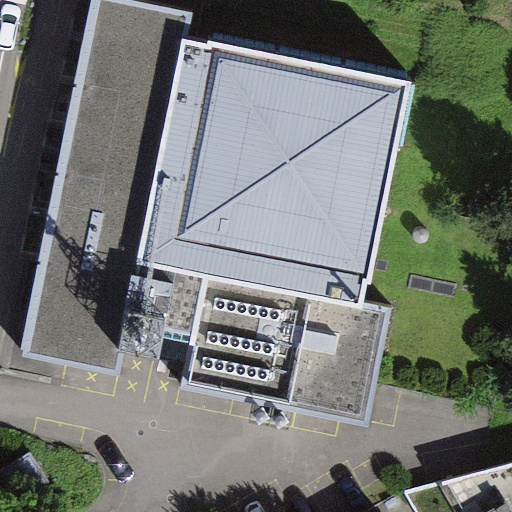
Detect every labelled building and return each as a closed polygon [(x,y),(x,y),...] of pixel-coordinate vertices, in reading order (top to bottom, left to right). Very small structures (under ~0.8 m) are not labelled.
[(186,40),(191,17),(128,4),(106,0),(94,0),(24,356),(120,375),(142,264),(186,40)] [(411,84),(186,40),(142,264),(199,275),(366,308),(411,84)] [(366,308),(199,275),(177,386),(372,424),(380,381),(384,362),(394,314),(366,308)] [(32,449),(0,470),(20,500),(52,479),(32,449)] [(511,511),(511,469),(453,485),(468,511),(511,511)]
